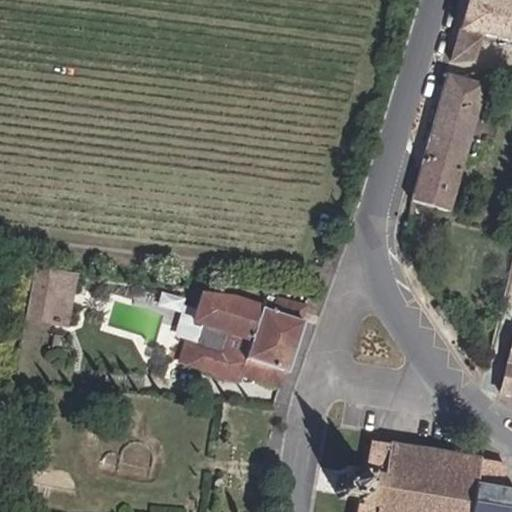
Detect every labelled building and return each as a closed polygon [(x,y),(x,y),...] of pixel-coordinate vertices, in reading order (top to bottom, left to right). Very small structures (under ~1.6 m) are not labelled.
[(511,0),(464,0),(459,20),(449,61),(476,59),(483,35),(511,42),(511,0)] [(443,75),(407,201),(416,203),(444,210),(486,75),(471,73),(468,81),(443,75)] [(57,333),(67,278),(41,273),(27,327),(54,332),(57,333)] [(67,278),(57,333),(69,335),(79,280),(67,278)] [(236,375),(276,393),(304,309),(273,300),(266,315),(201,295),(192,322),(223,332),(216,351),(191,344),(184,365),(233,379),(236,375)] [(54,332),(27,327),(21,350),(48,356),(54,332)] [(184,365),(191,344),(186,341),(177,363),(184,365)] [(511,344),(501,388),(511,390),(511,344)] [(334,496),(360,500),(358,511),(509,511),(511,495),(511,492),(497,491),(501,463),(371,441),(364,471),(340,468),(334,496)]
